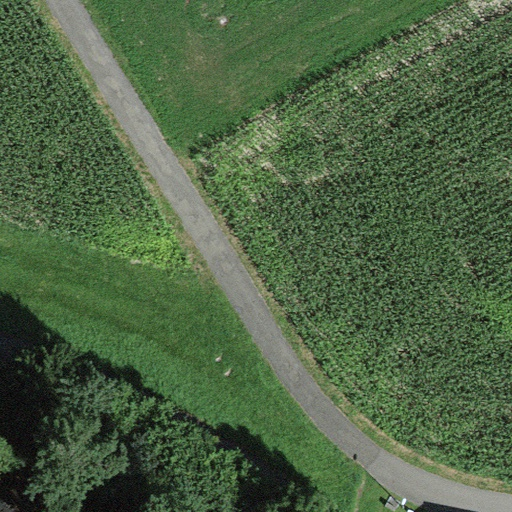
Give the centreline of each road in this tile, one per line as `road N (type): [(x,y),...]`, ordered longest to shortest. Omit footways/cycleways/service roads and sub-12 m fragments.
road 1 (track): [(493,506),(421,480),(327,421),(64,0)]
road 2 (residential): [(328,511),(293,461),(169,378),(0,338)]
